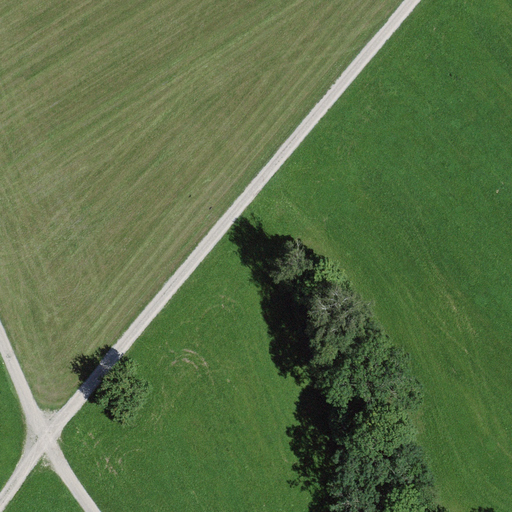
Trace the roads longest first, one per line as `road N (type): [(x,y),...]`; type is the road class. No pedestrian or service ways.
road 1 (track): [(408,0),(43,441),(0,504)]
road 2 (track): [(95,511),(43,441),(0,342)]
